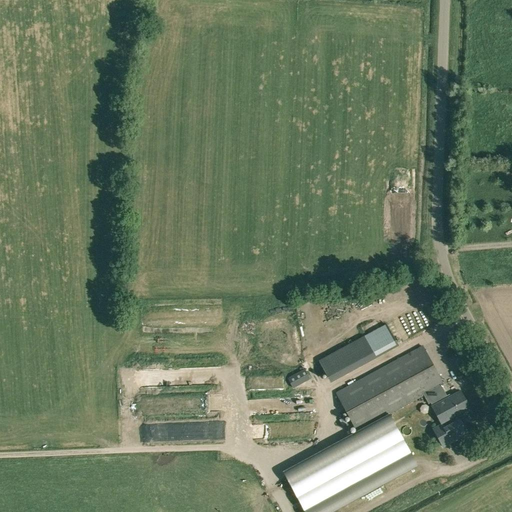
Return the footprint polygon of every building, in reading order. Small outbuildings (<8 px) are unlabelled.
[(393,331),(400,330),(397,319),(391,321),(393,331)] [(319,362),(328,378),(375,352),(377,357),(398,345),(387,325),(319,362)] [(253,358),(291,355),(290,332),(252,334),(253,358)] [(422,346),(336,393),(357,432),(441,386),(443,385),(422,346)] [(292,389),(311,378),(305,368),(287,379),(292,389)] [(135,381),(136,371),(128,370),(127,380),(135,381)] [(441,386),(425,394),(430,403),(434,401),(436,405),(432,407),(442,425),(470,410),(460,392),(448,398),(441,386)] [(197,396),(169,397),(169,412),(198,411),(197,396)] [(340,511),(419,469),(390,416),(283,474),(303,511),(340,511)] [(459,416),(433,429),(443,447),(469,433),(459,416)]
